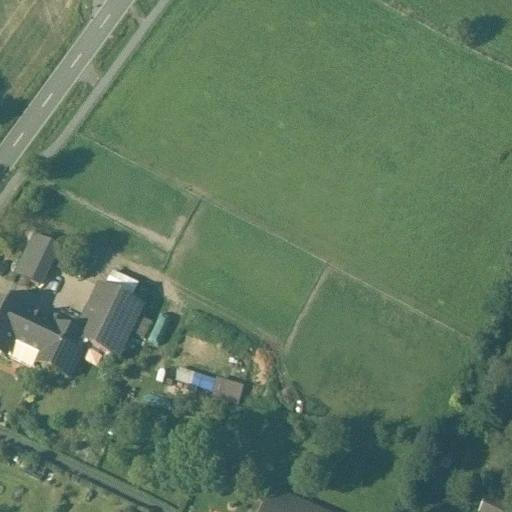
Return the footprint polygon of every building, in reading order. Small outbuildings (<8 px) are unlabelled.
[(59,250),(35,240),(17,278),(39,288),(59,250)] [(114,273),(108,290),(135,299),(141,282),(114,273)] [(87,345),(86,347),(121,363),(146,310),(99,288),(75,338),(77,340),(87,345)] [(77,340),(75,338),(25,315),(23,319),(0,307),(0,357),(5,360),(6,358),(33,371),(36,365),(40,368),(43,374),(50,372),(57,375),(60,369),(63,368),(73,372),(86,347),(87,345),(77,340)] [(196,370),(190,388),(240,405),(246,388),(196,370)] [(511,511),(511,510),(511,494),(494,486),(481,511),(511,511)]
